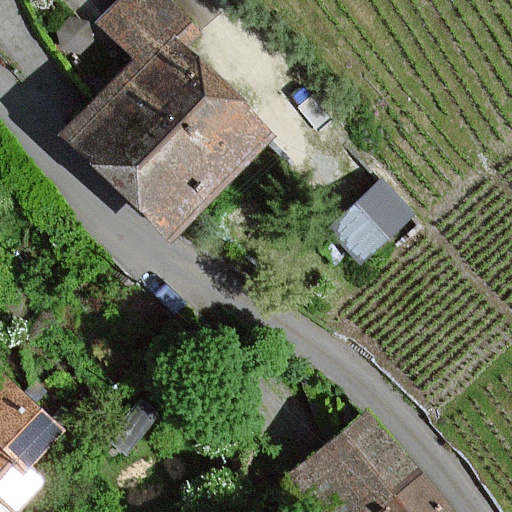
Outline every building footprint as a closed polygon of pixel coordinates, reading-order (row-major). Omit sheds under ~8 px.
[(178,19),(157,0),(116,0),(91,26),(128,62),(52,139),(157,242),(263,133),(162,36),(178,19)] [(400,221),(368,187),(319,232),(351,266),(400,221)] [(55,436),(0,384),(0,450),(22,471),(55,436)] [(437,511),(359,415),(277,481),(302,511),(437,511)] [(16,511),(35,488),(0,460),(0,511),(16,511)]
